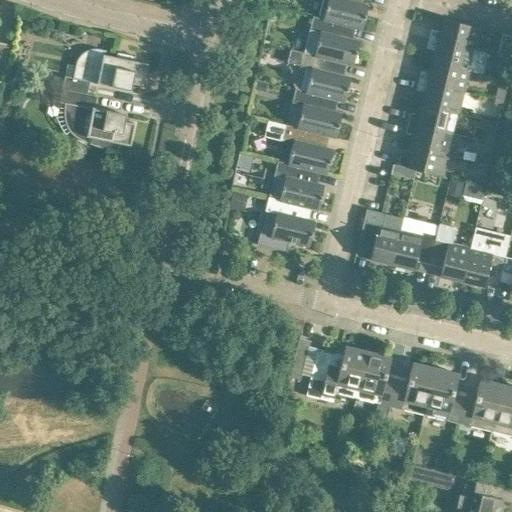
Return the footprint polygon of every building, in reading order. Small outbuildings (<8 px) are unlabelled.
[(322,0),(318,18),(312,17),(362,29),(368,5),(361,4),(361,0),(322,0)] [(309,31),(303,53),(346,64),(353,66),(359,41),(352,40),(355,28),(362,30),(362,29),(312,17),(309,31)] [(431,29),(428,39),(473,50),(479,28),(442,19),(439,31),(431,29)] [(511,36),(502,34),(496,55),(505,57),(511,59),(511,36)] [(434,51),(432,62),(468,71),(481,74),(487,53),(473,50),(428,39),(426,49),(434,51)] [(9,44),(0,42),(0,71),(3,72),(9,44)] [(65,76),(62,89),(87,94),(89,83),(124,90),(130,91),(132,84),(142,86),(147,64),(136,62),(137,57),(118,53),(117,58),(103,55),(104,52),(106,52),(106,51),(97,49),(96,49),(93,49),(92,49),(90,50),(88,50),(87,51),(86,51),(84,52),(83,53),(82,54),(80,56),(79,57),(79,58),(78,59),(77,61),(76,62),(76,64),(75,66),(73,78),(65,76)] [(291,50),(287,64),(300,67),(297,68),(293,86),(295,89),(294,90),(337,100),(337,101),(344,102),(350,78),(343,76),(346,64),(303,53),(291,50)] [(510,71),(511,65),(511,61),(511,59),(504,57),(502,69),(510,71)] [(468,71),(432,62),(429,73),(420,71),(418,81),(463,92),(468,71)] [(261,92),(264,83),(256,81),(254,91),(261,92)] [(424,93),(421,104),(458,113),(463,92),(418,81),(416,91),(424,93)] [(502,101),(505,90),(497,88),(494,100),(502,101)] [(62,89),(59,102),(65,103),(65,108),(65,114),(65,121),(67,128),(69,131),(70,132),(72,134),(75,137),(78,138),(81,140),(84,142),(87,143),(92,145),(116,152),(118,143),(130,146),(134,124),(124,122),(126,115),(119,113),(120,113),(85,106),(87,94),(62,89)] [(302,106),(296,128),(335,138),(341,114),(334,112),(337,101),(337,100),(294,90),(291,103),(302,106)] [(499,113),(502,101),(494,100),(492,111),(499,113)] [(458,113),(421,104),(419,115),(410,113),(408,123),(453,134),(458,113)] [(484,119),(479,140),(484,141),(492,143),(497,122),(484,119)] [(269,122),(266,135),(284,139),(293,142),(287,164),(319,172),(319,173),(326,175),(326,174),(332,150),(325,148),(328,137),(328,136),(296,128),(286,125),(286,126),(269,122)] [(414,135),(411,146),(448,155),(453,134),(408,123),(405,133),(414,135)] [(489,155),(492,143),(484,141),(481,153),(489,155)] [(448,155),(411,146),(408,157),(400,155),(397,166),(442,177),(448,155)] [(251,159),(241,157),(238,168),(244,169),(250,165),(251,159)] [(276,176),(271,198),(271,199),(310,208),(310,209),(317,211),(323,186),(316,184),(319,173),(319,172),(287,164),(277,161),(273,175),(276,176)] [(484,176),(487,164),(479,162),(476,174),(484,176)] [(459,198),(463,184),(449,180),(446,195),(459,198)] [(464,185),(462,196),(463,201),(479,205),(480,201),(482,193),(481,189),(464,185)] [(245,196),(233,193),(230,209),(242,211),(245,196)] [(268,198),(259,233),(270,236),(267,247),(286,252),(288,242),(309,247),(315,222),(307,220),(310,209),(310,208),(271,199),(271,198),(268,197),(268,198)] [(366,209),(357,247),(372,251),(370,260),(392,265),(402,223),(402,222),(380,217),(381,213),(366,209)] [(402,223),(392,265),(413,271),(416,261),(429,265),(435,239),(422,236),(425,226),(423,222),(403,217),(403,218),(402,222),(402,223)] [(435,239),(429,265),(442,268),(440,277),(461,282),(470,248),(452,243),(455,228),(448,227),(440,225),(439,224),(438,226),(435,239)] [(470,248),(461,282),(483,288),(486,278),(499,282),(505,257),(508,245),(503,243),(504,236),(491,232),(489,240),(473,236),(470,248)] [(511,259),(505,257),(499,282),(511,285),(509,294),(511,294),(511,259)] [(301,333),(303,322),(293,319),(292,321),(290,330),(301,333)] [(310,342),(299,339),(290,378),(301,380),(305,366),(309,348),(310,342)] [(335,393),(356,398),(367,352),(345,346),(342,355),(317,349),(317,350),(313,368),(306,396),(333,402),(335,393)] [(367,352),(356,398),(389,406),(396,380),(385,377),(386,373),(390,357),(367,352)] [(396,380),(389,406),(423,414),(435,368),(412,363),(408,379),(407,382),(396,380)] [(435,368),(423,414),(457,423),(464,396),(453,394),(454,390),(458,374),(435,368)] [(464,396),(457,423),(491,431),(502,385),(480,379),(476,395),(475,399),(464,396)] [(511,387),(502,385),(491,431),(511,436),(511,387)] [(501,511),(504,500),(488,496),(491,485),(450,475),(446,488),(456,490),(450,511),(501,511)]
